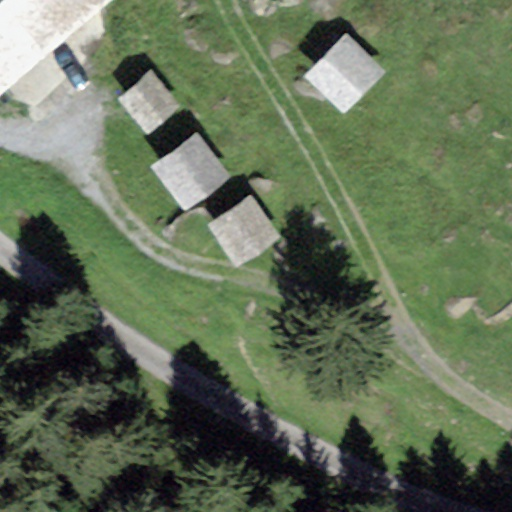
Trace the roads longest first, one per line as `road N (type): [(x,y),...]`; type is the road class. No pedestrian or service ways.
road 1 (track): [(0,243),(169,368),(380,486),(443,511)]
road 2 (track): [(226,0),(401,326),(434,371),(511,423)]
